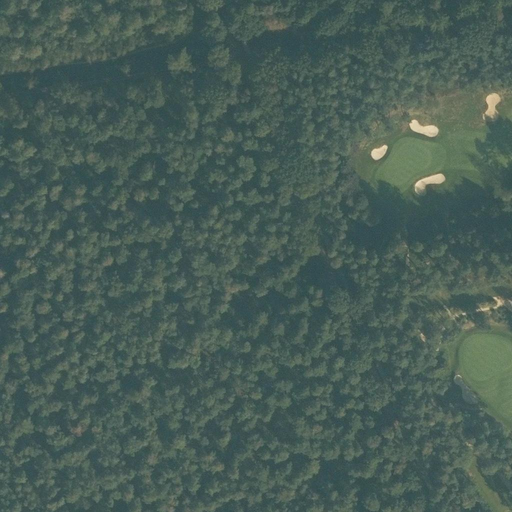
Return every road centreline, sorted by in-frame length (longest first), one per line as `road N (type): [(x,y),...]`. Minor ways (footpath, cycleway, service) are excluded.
road 1 (track): [(241,56),(431,511)]
road 2 (track): [(511,11),(248,53)]
road 3 (track): [(241,56),(0,100)]
road 4 (track): [(0,329),(76,511)]
